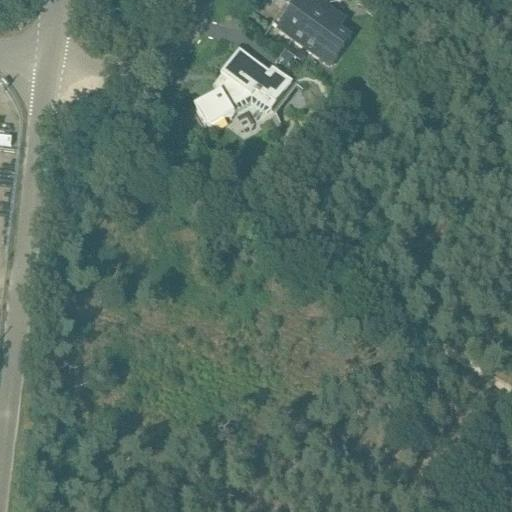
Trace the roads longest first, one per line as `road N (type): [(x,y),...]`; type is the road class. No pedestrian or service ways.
road 1 (unclassified): [(0,485),(48,65)]
road 2 (unclassified): [(203,0),(187,36),(140,67),(48,65)]
